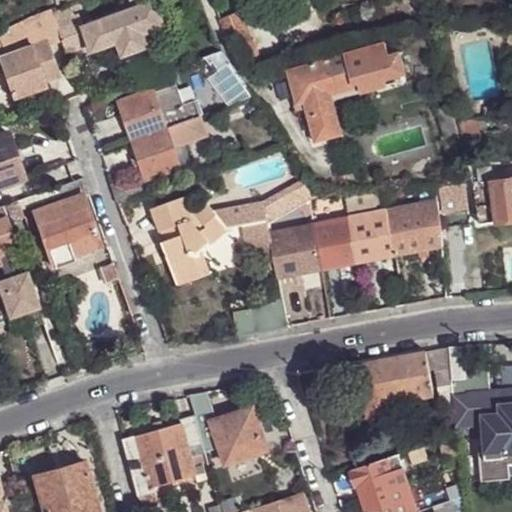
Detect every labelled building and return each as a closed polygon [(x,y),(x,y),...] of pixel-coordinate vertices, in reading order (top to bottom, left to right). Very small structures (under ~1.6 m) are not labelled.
[(127,0),(131,9),(140,33),(155,28),(144,0),(127,0)] [(411,0),(418,20),(427,17),(422,1),(421,0),(411,0)] [(51,14),(55,25),(71,19),(67,8),(51,14)] [(82,27),(88,45),(91,51),(115,41),(120,55),(145,47),(140,33),(131,9),(83,26),(82,27)] [(2,30),(0,31),(0,40),(2,44),(5,53),(46,38),(58,34),(55,25),(51,14),(50,10),(31,16),(2,30)] [(230,42),(249,33),(240,11),(220,20),(230,42)] [(58,34),(65,53),(88,45),(82,27),(83,26),(79,16),(71,19),(55,25),(58,34)] [(46,38),(5,53),(0,54),(0,72),(2,72),(3,76),(0,77),(0,98),(10,96),(10,98),(32,90),(31,85),(59,75),(46,38)] [(492,38),(460,45),(472,104),(504,98),(492,38)] [(303,99),(305,106),(316,143),(342,135),(329,92),(367,81),(370,91),(397,83),(395,77),(405,74),(399,53),(388,55),(385,43),(287,71),(296,101),(303,99)] [(242,79),(223,53),(209,57),(218,72),(208,79),(228,106),(252,97),(245,87),(246,86),(242,79)] [(120,101),(134,140),(168,129),(191,120),(201,117),(204,115),(199,103),(181,109),(174,87),(155,92),(154,89),(120,101)] [(298,108),(305,106),(303,99),(296,101),(298,108)] [(446,139),(459,134),(451,105),(437,109),(446,139)] [(168,129),(134,140),(148,180),(182,168),(174,148),(184,144),(208,136),(201,117),(191,120),(168,129)] [(0,186),(23,178),(7,133),(0,134),(0,186)] [(174,148),(182,168),(192,165),(184,144),(174,148)] [(480,225),(498,223),(493,182),(491,167),(478,169),(479,181),(480,185),(475,186),(478,210),(480,225)] [(88,194),(82,178),(56,187),(61,201),(81,194),(83,196),(88,194)] [(511,179),(493,182),(498,223),(511,220),(511,179)] [(112,184),(119,205),(144,196),(140,181),(112,184)] [(305,203),(309,201),(319,195),(315,191),(313,189),(311,184),(274,207),(281,218),(300,207),(305,203)] [(468,212),(465,184),(440,188),(444,215),(468,212)] [(45,191),(26,198),(29,207),(48,200),(45,191)] [(361,202),(385,201),(383,191),(360,192),(361,202)] [(81,194),(61,201),(34,211),(54,268),(76,259),(74,253),(99,244),(83,196),(81,194)] [(266,231),(271,236),(271,234),(269,224),(266,202),(215,210),(206,201),(193,211),(191,212),(186,198),(155,209),(163,233),(168,232),(171,240),(166,242),(164,243),(179,286),(205,277),(198,256),(204,251),(231,228),(248,226),(249,232),(257,228),(261,228),(266,231)] [(13,221),(25,217),(18,201),(7,205),(13,221)] [(300,207),(312,217),(310,207),(309,201),(305,203),(300,207)] [(395,255),(442,246),(439,216),(437,202),(387,212),(395,255)] [(358,263),(395,255),(387,212),(350,219),(358,263)] [(4,217),(0,218),(0,263),(1,263),(0,260),(0,255),(19,248),(7,217),(4,217)] [(22,247),(34,243),(25,217),(13,221),(22,247)] [(322,270),(358,263),(350,219),(314,225),(322,270)] [(279,278),(322,270),(314,225),(271,234),(271,236),(275,255),(279,278)] [(254,258),(275,255),(271,236),(266,231),(261,228),(257,228),(249,232),(254,258)] [(212,275),(204,251),(198,256),(205,277),(212,275)] [(118,280),(113,263),(99,267),(105,284),(118,280)] [(41,307),(28,271),(0,280),(0,288),(11,318),(41,307)] [(254,333),(288,326),(283,298),(250,303),(249,304),(251,309),(254,333)] [(251,309),(234,311),(238,336),(254,333),(251,309)] [(463,346),(449,348),(452,379),(466,377),(465,366),(463,346)] [(449,348),(426,352),(430,375),(435,375),(439,397),(433,397),(435,409),(454,406),(452,379),(449,348)] [(380,360),(357,364),(368,418),(389,414),(388,403),(434,394),(430,375),(426,352),(380,360)] [(466,377),(452,379),(454,406),(468,405),(468,393),(489,391),(489,389),(487,364),(465,366),(466,377)] [(508,387),(489,389),(489,391),(468,393),(468,405),(469,417),(482,416),(481,407),(499,405),(499,403),(509,402),(508,387)] [(511,401),(509,402),(499,403),(499,405),(481,407),(482,416),(486,454),(503,452),(503,454),(506,454),(511,453),(511,401)] [(212,421),(226,463),(269,450),(254,407),(212,421)] [(203,444),(195,416),(180,420),(180,423),(188,448),(203,444)] [(123,439),(140,495),(155,491),(154,487),(196,475),(190,456),(188,448),(180,423),(123,439)] [(457,435),(442,440),(448,457),(458,455),(457,435)] [(486,454),(487,474),(507,472),(507,464),(506,454),(503,454),(503,452),(486,454)] [(200,454),(190,456),(196,475),(197,482),(207,479),(200,454)] [(361,499),(408,483),(398,455),(350,471),(361,499)] [(98,511),(83,461),(34,475),(45,511),(98,511)] [(0,477),(0,511),(9,511),(6,498),(0,496),(3,492),(0,477)] [(361,499),(365,511),(417,511),(418,511),(408,483),(361,499)] [(449,488),(451,501),(462,497),(461,485),(449,488)] [(140,495),(143,507),(159,502),(155,491),(140,495)] [(309,511),(302,492),(255,508),(256,511),(309,511)] [(463,511),(462,497),(451,501),(452,511),(463,511)]
